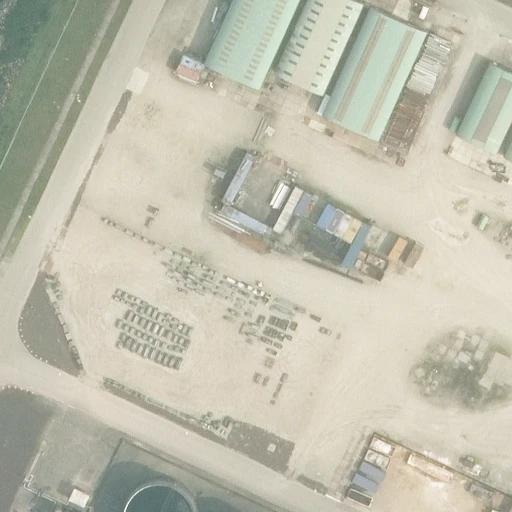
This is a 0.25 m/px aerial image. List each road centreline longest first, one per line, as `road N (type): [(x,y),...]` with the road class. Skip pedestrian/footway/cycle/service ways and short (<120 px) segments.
road 1 (unknown): [(123,54),(400,209)]
road 2 (unknown): [(400,209),(488,14)]
road 3 (unknown): [(400,209),(511,272)]
